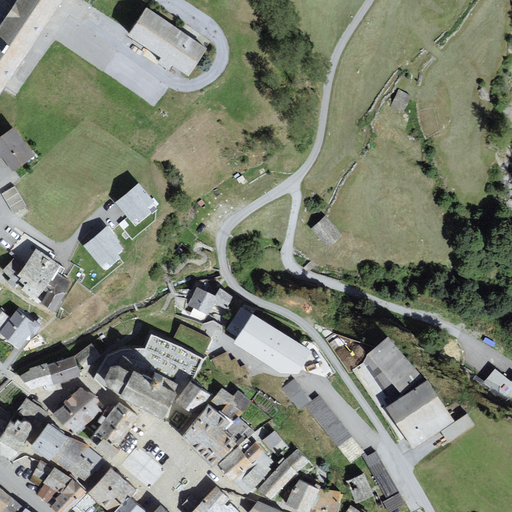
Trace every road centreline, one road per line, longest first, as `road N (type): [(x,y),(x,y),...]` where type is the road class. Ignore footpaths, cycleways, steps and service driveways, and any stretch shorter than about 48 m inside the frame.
road 1 (residential): [(430,511),(321,340),(237,287),(222,260)]
road 2 (unclassified): [(222,260),(225,231),(309,166),(340,49),(371,0)]
road 3 (residential): [(165,0),(195,11),(222,36),(225,64),(183,86),(69,3)]
